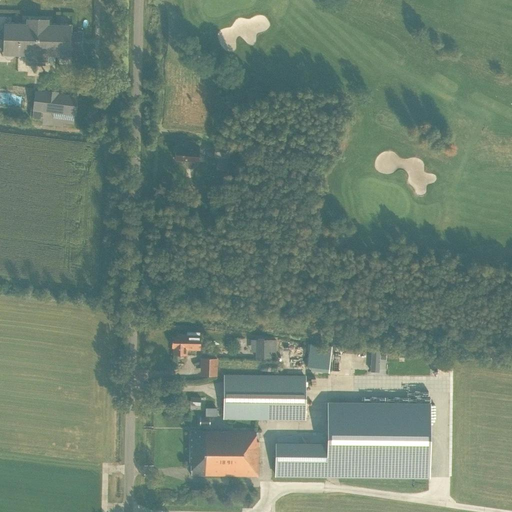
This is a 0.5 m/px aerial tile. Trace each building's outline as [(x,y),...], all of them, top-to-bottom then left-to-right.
[(26,56),(26,57),(26,59),(27,59),(27,65),(45,65),(45,60),(46,60),(46,57),(58,57),(59,59),(62,61),(64,61),(67,60),(68,57),(71,57),(71,48),(78,48),(78,33),(72,33),(72,24),(47,24),(47,20),(27,19),(27,23),(2,22),(2,32),(0,31),(0,46),(2,47),(2,56),(4,56),(6,58),(8,60),(11,60),(13,58),(14,56),(26,56)] [(34,109),(33,117),(41,118),(42,110),(74,114),(76,97),(36,92),(34,109)] [(187,143),(180,142),(180,149),(176,149),(175,160),(185,161),(184,164),(186,166),(188,168),(191,168),(194,167),(196,165),(196,162),(197,162),(199,147),(186,146),(187,143)] [(214,158),(215,158),(228,159),(229,147),(215,146),(214,158)] [(172,337),(172,348),(173,348),(173,355),(187,355),(187,348),(200,348),(200,342),(200,332),(186,331),(186,334),(179,334),(178,337),(172,337)] [(270,359),(270,340),(255,340),(255,359),(270,359)] [(332,346),(310,344),(307,366),(329,368),(332,346)] [(385,369),(386,354),(359,351),(355,351),(353,369),(360,370),(361,366),(385,369)] [(217,359),(200,359),(200,376),(217,376),(217,359)] [(224,418),(229,418),(305,420),(306,378),(225,376),(224,418)] [(200,398),(190,397),(190,406),(200,406),(200,398)] [(275,440),(275,475),(430,477),(431,401),(328,400),(327,441),(275,440)] [(259,476),(259,432),(190,431),(190,465),(191,465),(191,475),(259,476)] [(266,487),(327,486),(327,478),(280,478),(280,481),(266,481),(266,487)]
